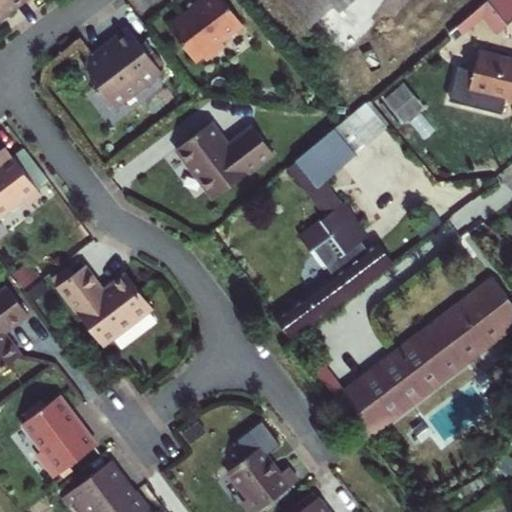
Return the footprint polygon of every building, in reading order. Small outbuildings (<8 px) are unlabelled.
[(0,0),(0,9),(5,7),(8,10),(21,0),(0,0)] [(190,6),(166,25),(192,60),(199,54),(203,58),(221,44),(218,39),(240,23),(222,0),(192,0),(188,4),(190,6)] [(284,0),(307,26),(338,0),(284,0)] [(511,0),(484,0),(484,1),(504,24),(511,18),(511,0)] [(0,16),(8,10),(5,7),(0,9),(0,16)] [(100,54),(94,53),(85,52),(92,80),(90,86),(109,110),(140,85),(148,86),(157,79),(156,74),(159,72),(125,29),(108,41),(112,45),(100,54)] [(112,45),(108,41),(94,53),(100,54),(112,45)] [(454,64),(445,99),(498,112),(501,97),(511,99),(511,58),(476,50),(472,69),(454,64)] [(399,85),(383,99),(400,118),(416,105),(399,85)] [(332,127),(354,152),(388,123),(367,98),(332,127)] [(217,142),(222,138),(208,121),(173,147),(211,196),(273,150),(252,123),(226,143),(221,147),(217,142)] [(354,152),(332,127),(294,158),(316,185),(320,181),(354,152)] [(226,143),(222,138),(217,142),(221,147),(226,143)] [(22,146),(10,155),(35,188),(48,178),(22,146)] [(0,149),(0,213),(22,196),(25,201),(38,192),(35,188),(10,155),(4,147),(0,149)] [(294,158),(285,166),(324,214),(338,204),(320,181),(316,185),(294,158)] [(338,204),(324,214),(296,234),(320,268),(323,265),(330,274),(273,314),(289,335),(390,259),(375,239),(365,247),(359,252),(354,243),(360,239),(361,231),(339,202),(338,204)] [(365,247),(360,239),(354,243),(359,252),(365,247)] [(124,270),(107,283),(111,288),(104,293),(100,288),(83,264),(55,285),(101,344),(151,307),(124,270)] [(511,304),(490,276),(334,396),(364,435),(511,323),(511,304)] [(111,288),(107,283),(100,288),(104,293),(111,288)] [(0,368),(19,353),(7,336),(3,340),(0,336),(0,330),(2,329),(25,311),(5,285),(0,289),(0,368)] [(66,414),(70,410),(54,390),(18,418),(41,448),(36,451),(54,474),(95,443),(78,420),(74,424),(66,414)] [(78,420),(70,410),(66,414),(74,424),(78,420)] [(242,502),(249,511),(256,511),(297,482),(287,468),(278,474),(266,457),(280,446),(263,422),(231,446),(241,461),(226,472),(246,499),(242,502)] [(135,489),(132,492),(127,496),(120,487),(125,482),(108,460),(66,492),(73,501),(80,511),(84,511),(88,509),(89,511),(139,511),(148,506),(135,489)] [(132,492),(125,482),(120,487),(127,496),(132,492)] [(67,505),(73,501),(66,492),(60,497),(67,505)] [(326,511),(315,497),(294,511),(326,511)]
